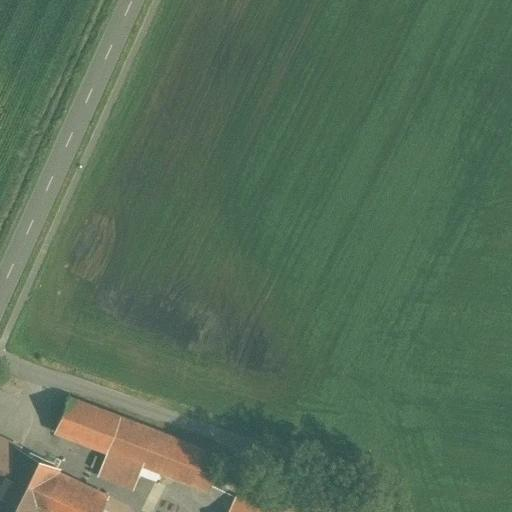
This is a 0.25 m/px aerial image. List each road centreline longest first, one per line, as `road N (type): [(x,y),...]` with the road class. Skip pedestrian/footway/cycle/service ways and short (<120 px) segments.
road 1 (unclassified): [(384,511),(359,480),(0,361)]
road 2 (tertiary): [(130,0),(0,291)]
